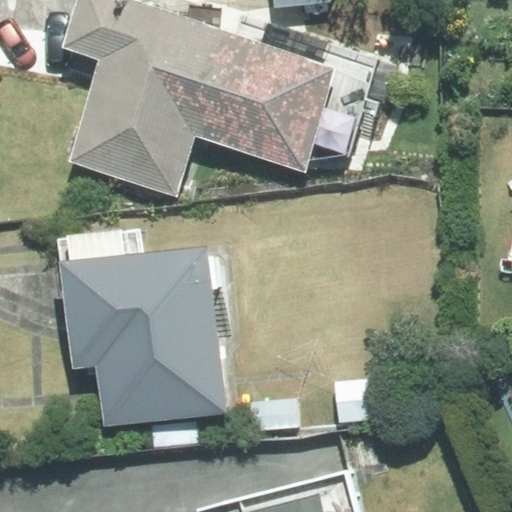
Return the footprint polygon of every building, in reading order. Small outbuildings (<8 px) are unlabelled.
[(337,76),(102,0),(78,0),(60,57),(98,69),(66,166),(177,203),(196,144),(303,179),(337,76)] [(225,421),(205,256),(59,274),(71,378),(95,376),(102,435),(225,421)] [(386,382),(334,386),(336,427),(389,423),(386,382)] [(299,432),(297,402),(248,405),(249,435),(299,432)] [(321,511),(319,502),(277,511),(321,511)]
